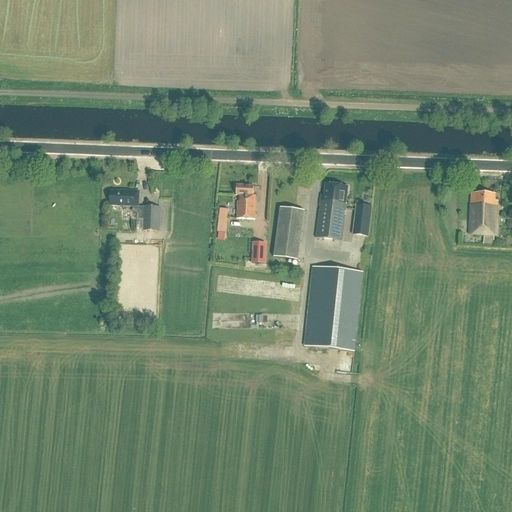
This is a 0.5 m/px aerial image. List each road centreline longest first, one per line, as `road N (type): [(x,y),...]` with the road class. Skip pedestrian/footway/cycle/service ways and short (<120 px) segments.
road 1 (tertiary): [(511,167),(0,146)]
road 2 (unclassified): [(511,114),(0,95)]
